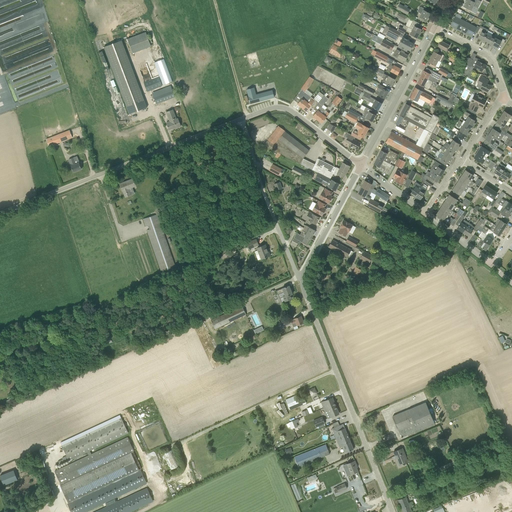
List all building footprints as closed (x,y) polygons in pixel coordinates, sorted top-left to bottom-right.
[(470,0),(466,0),(463,6),(471,10),(473,6),(477,8),(481,1),(478,0),(473,0),(473,1),(470,0)] [(399,4),(397,9),(407,14),(410,10),(399,4)] [(419,17),(422,18),(426,20),(430,13),(424,10),(425,9),(421,7),(419,7),(418,10),(418,12),(421,14),(419,17)] [(455,28),(460,19),(455,16),(450,26),(453,27),(453,28),(454,27),(455,28)] [(460,19),(455,28),(458,29),(457,30),(458,30),(458,29),(461,31),(466,22),(460,19)] [(420,24),(416,22),(413,20),(409,28),(418,33),(419,32),(420,32),(419,33),(421,34),(422,32),(420,31),(421,29),(419,28),(420,24)] [(464,33),(466,34),(471,25),(466,22),(461,31),(464,33)] [(401,33),(397,31),(390,27),(386,25),(382,33),(397,40),(398,38),(401,33)] [(417,38),(419,33),(420,32),(419,32),(418,33),(409,28),(404,25),(402,28),(399,27),(397,31),(404,34),(406,30),(410,33),(410,34),(412,36),(417,38)] [(476,28),(471,25),(466,34),(468,35),(472,37),(476,28)] [(483,29),(480,27),(477,33),(480,35),(478,38),(481,39),(480,41),(482,42),(487,34),(482,31),(483,29)] [(146,32),(127,39),(133,53),(151,46),(146,32)] [(485,41),(488,43),(491,36),(487,34),(482,42),(484,43),(485,41)] [(490,46),(492,47),(496,38),(491,36),(488,43),(491,44),(490,46)] [(413,44),(409,42),(402,38),(397,47),(406,51),(408,49),(410,51),(413,44)] [(501,41),(496,39),(496,38),(492,47),(494,48),(495,46),(498,48),(499,45),(502,46),(505,40),(502,39),(501,41)] [(383,39),(381,44),(380,44),(391,50),(394,45),(383,39)] [(104,47),(128,109),(129,114),(147,107),(145,103),(122,40),(104,47)] [(447,50),(449,45),(440,40),(437,46),(451,54),(453,51),(449,49),(448,51),(447,50)] [(343,50),(333,45),(329,52),(339,58),(343,50)] [(405,52),(401,50),(400,51),(396,49),(393,56),(397,58),(398,57),(405,61),(408,55),(404,53),(405,52)] [(431,57),(438,61),(442,53),(437,51),(436,53),(434,51),(431,57)] [(387,57),(376,52),(374,56),(385,62),(387,57)] [(449,60),(458,65),(460,61),(451,56),(449,60)] [(429,65),(433,67),(434,68),(438,61),(431,57),(428,62),(430,63),(429,65)] [(474,60),(470,58),(467,64),(467,65),(470,67),(472,62),(475,64),(474,67),(482,72),(486,65),(479,62),(480,60),(475,57),(474,60)] [(381,77),(383,73),(384,72),(369,63),(365,71),(376,77),(377,74),(381,77)] [(397,75),(400,69),(393,65),(393,66),(389,64),(386,70),(390,72),(391,71),(397,75)] [(438,72),(446,77),(448,72),(440,68),(438,72)] [(424,70),(421,75),(428,79),(429,76),(432,78),(434,76),(424,70)] [(393,83),(395,79),(389,76),(383,73),(381,77),(384,78),(382,82),(391,86),(391,85),(392,86),(393,85),(394,84),(393,83)] [(428,79),(421,75),(417,83),(429,90),(433,82),(428,79)] [(480,88),(483,90),(487,92),(488,91),(489,92),(490,89),(489,89),(491,85),(485,83),(487,80),(481,76),(477,83),(481,85),(480,88)] [(162,86),(162,85),(159,77),(144,83),(147,91),(162,86)] [(384,99),(388,91),(385,90),(386,88),(379,85),(375,93),(384,99)] [(363,90),(365,91),(372,94),(372,95),(374,91),(365,87),(363,90)] [(415,87),(409,97),(417,102),(419,98),(432,105),(435,100),(436,99),(423,92),(415,87)] [(251,104),(274,97),(272,90),(256,95),(254,88),(247,90),(251,104)] [(156,104),(175,97),(172,89),(153,96),(156,104)] [(297,104),(302,108),(309,99),(311,97),(302,90),(298,95),(302,98),(297,104)] [(314,108),(318,103),(324,95),(319,91),(312,101),(309,99),(302,108),(306,111),(311,106),(314,108)] [(372,94),(365,91),(362,98),(373,104),(372,107),(378,110),(382,103),(370,97),(372,94)] [(453,102),(456,98),(456,96),(452,94),(448,100),(453,103),(453,102)] [(471,103),(468,108),(476,112),(480,104),(483,105),(486,100),(482,98),(483,97),(482,96),(479,95),(478,95),(478,96),(474,94),(470,102),(471,103)] [(318,103),(322,106),(328,99),(324,95),(318,103)] [(438,95),(436,99),(435,100),(451,108),(453,103),(448,100),(438,95)] [(336,106),(342,99),(337,96),(332,103),(336,106)] [(406,104),(400,115),(404,118),(405,116),(410,106),(406,104)] [(405,116),(410,119),(416,109),(410,106),(405,116)] [(372,122),(376,115),(374,114),(375,112),(366,107),(364,111),(364,113),(362,116),(366,118),(372,122)] [(349,109),(347,112),(358,118),(360,115),(349,109)] [(431,117),(416,109),(410,119),(426,127),(425,129),(432,133),(434,128),(440,118),(433,114),(431,117)] [(166,123),(169,130),(174,128),(175,129),(181,126),(178,118),(176,119),(173,110),(166,112),(170,121),(166,123)] [(313,116),(317,120),(322,113),(318,110),(313,116)] [(504,111),(500,116),(508,121),(510,118),(511,119),(511,112),(509,111),(507,113),(504,111)] [(322,113),(317,120),(322,123),(329,113),(327,112),(325,115),(322,113)] [(347,112),(345,116),(345,117),(356,123),(356,121),(358,118),(347,112)] [(475,121),(469,116),(465,121),(473,126),(475,123),(474,122),(474,121),(475,121)] [(507,132),(510,127),(505,124),(508,121),(500,116),(497,122),(503,126),(501,129),(507,132)] [(473,126),(465,121),(462,126),(469,130),(468,130),(469,129),(471,130),(473,126)] [(355,127),(366,133),(369,128),(358,122),(355,127)] [(303,158),(308,152),(309,150),(279,126),(263,145),(300,164),(303,158)] [(469,130),(462,126),(459,131),(467,136),(469,133),(467,131),(468,130),(469,131),(469,130)] [(366,133),(355,127),(351,135),(355,137),(359,139),(361,136),(363,138),(366,133)] [(493,128),(489,134),(496,138),(500,133),(493,128)] [(425,129),(416,145),(423,149),(426,143),(430,137),(432,133),(425,129)] [(511,138),(511,135),(507,132),(501,129),(499,131),(511,139),(511,138)] [(49,146),(59,143),(73,138),(70,130),(46,139),(49,146)] [(467,136),(459,131),(456,136),(462,140),(463,140),(462,139),(463,138),(465,139),(467,136)] [(357,149),(361,143),(354,140),(355,137),(351,135),(346,132),(344,135),(345,136),(345,137),(347,138),(345,142),(350,144),(350,145),(357,149)] [(423,149),(416,145),(391,132),(386,142),(385,142),(386,142),(385,143),(386,143),(389,144),(389,145),(390,144),(418,159),(423,150),(423,149)] [(496,138),(489,134),(485,139),(492,143),(490,147),(494,149),(495,150),(498,146),(497,144),(494,142),(496,138)] [(450,145),(458,150),(460,147),(458,145),(459,144),(460,144),(453,140),(450,145)] [(443,147),(453,154),(453,153),(454,152),(456,153),(458,150),(450,145),(446,142),(443,147)] [(426,143),(423,149),(423,150),(427,153),(431,146),(426,143)] [(480,149),(478,152),(484,156),(486,158),(490,152),(481,146),(479,148),(480,149)] [(443,154),(452,159),(454,156),(452,155),(453,154),(443,147),(441,149),(445,152),(443,154)] [(499,158),(501,156),(502,155),(495,150),(494,149),(492,153),(499,158)] [(388,154),(381,150),(377,157),(388,163),(390,160),(394,162),(398,155),(390,150),(388,154)] [(439,158),(447,163),(448,162),(449,163),(452,159),(443,154),(440,152),(437,157),(436,156),(435,159),(438,160),(439,158)] [(483,163),(484,161),(482,159),(484,156),(478,152),(476,155),(475,155),(473,157),(483,163)] [(386,166),(388,163),(377,157),(374,164),(379,167),(380,167),(384,169),(383,172),(387,174),(390,168),(386,166)] [(71,165),(74,172),(81,169),(79,163),(76,164),(73,158),(69,159),(71,165)] [(336,168),(320,160),(318,158),(315,164),(303,158),(300,164),(322,175),(330,179),(333,174),(336,168)] [(439,164),(435,161),(433,164),(435,165),(431,170),(440,176),(444,171),(438,167),(437,166),(439,164)] [(488,167),(492,169),(496,164),(491,161),(488,167)] [(337,174),(344,177),(350,166),(343,162),(339,169),(336,167),(336,168),(333,174),(336,175),(337,174)] [(506,167),(500,163),(494,172),(500,176),(506,167)] [(269,170),(278,175),(281,169),(272,164),(269,170)] [(506,167),(500,176),(506,180),(511,171),(506,167)] [(396,178),(395,181),(402,184),(407,175),(400,171),(397,170),(393,177),(396,178)] [(437,182),(440,176),(431,170),(430,173),(428,171),(423,178),(426,180),(427,179),(428,180),(430,178),(437,182)] [(465,170),(462,175),(472,182),(474,179),(472,178),(473,175),(465,170)] [(328,187),(335,191),(339,184),(330,179),(322,175),(320,179),(319,181),(328,186),(328,187)] [(472,182),(462,175),(459,180),(469,187),(472,182)] [(129,189),(136,186),(133,179),(128,181),(128,182),(126,182),(126,181),(120,184),(122,191),(123,191),(125,197),(131,195),(129,189)] [(371,184),(365,180),(361,187),(371,192),(375,186),(371,184)] [(459,180),(455,185),(463,190),(463,191),(466,192),(469,187),(459,180)] [(282,188),(280,182),(274,184),(276,190),(282,188)] [(415,187),(411,193),(414,195),(413,196),(415,197),(422,186),(416,182),(413,186),(415,187)] [(460,195),(463,191),(463,190),(455,185),(452,190),(460,195)] [(485,198),(491,189),(486,185),(482,190),(480,194),(485,198)] [(422,186),(415,197),(417,198),(417,197),(420,200),(425,192),(422,190),(424,187),(422,186)] [(369,201),(370,199),(372,197),(369,196),(371,192),(361,187),(358,194),(364,197),(365,197),(368,199),(367,200),(369,201)] [(330,197),(333,192),(325,188),(324,192),(323,191),(319,198),(329,203),(330,201),(331,202),(332,199),(331,198),(330,197)] [(390,196),(378,188),(375,194),(387,201),(390,196)] [(490,197),(493,199),(497,193),(491,189),(485,198),(488,200),(490,197)] [(474,203),(479,195),(477,193),(471,201),(474,203)] [(457,199),(449,194),(446,199),(454,205),(457,199)] [(505,201),(502,199),(501,198),(499,197),(495,202),(497,202),(498,203),(500,204),(502,206),(505,201)] [(367,205),(380,212),(383,206),(370,199),(369,201),(367,205)] [(446,199),(443,204),(451,210),(454,205),(446,199)] [(503,206),(511,212),(511,209),(511,204),(506,200),(505,201),(502,206),(503,206)] [(324,208),(326,205),(319,201),(317,204),(316,204),(312,210),(322,216),(325,210),(323,209),(324,208)] [(443,204),(439,209),(449,216),(448,216),(449,216),(453,211),(451,210),(443,204)] [(492,207),(490,210),(498,215),(500,213),(507,217),(511,212),(503,206),(499,212),(492,207)] [(449,216),(439,209),(436,215),(444,220),(446,217),(447,218),(448,216),(449,216)] [(488,212),(495,217),(497,218),(498,215),(490,210),(488,212)] [(316,225),(320,217),(312,213),(309,212),(305,219),(309,221),(308,221),(316,225)] [(175,267),(157,214),(156,214),(157,215),(144,220),(144,219),(143,219),(146,227),(149,226),(150,229),(147,230),(162,272),(175,267)] [(296,230),(299,226),(300,226),(291,219),(289,223),(295,227),(294,228),(296,230)] [(501,220),(500,221),(498,219),(495,225),(503,230),(507,224),(501,220)] [(343,220),(340,227),(341,228),(339,233),(345,236),(348,231),(349,232),(352,225),(343,220)] [(463,232),(469,223),(464,220),(462,223),(461,223),(457,229),(463,232)] [(463,232),(469,236),(473,230),(472,230),(470,229),(472,226),(472,225),(469,223),(463,232)] [(499,236),(503,230),(495,225),(494,224),(492,227),(490,230),(499,236)] [(292,241),(300,245),(301,241),(307,245),(308,245),(307,244),(311,238),(315,231),(306,225),(300,235),(297,233),(292,241)] [(486,234),(488,232),(479,226),(478,229),(482,231),(486,234)] [(481,239),(489,245),(493,239),(486,234),(482,231),(479,237),(482,238),(481,239)] [(356,246),(358,242),(348,237),(346,241),(356,246)] [(256,239),(247,243),(249,249),(258,245),(256,239)] [(490,245),(489,245),(481,239),(479,243),(478,245),(480,246),(486,250),(487,248),(488,248),(490,246),(490,245)] [(351,250),(332,240),(329,247),(347,257),(351,250)] [(257,248),(259,254),(256,255),(258,260),(261,259),(269,256),(269,255),(269,256),(266,250),(267,250),(265,245),(257,248)] [(364,251),(360,258),(369,263),(373,256),(364,251)] [(290,295),(292,294),(289,286),(276,291),(278,294),(284,292),(285,296),(283,296),(285,301),(292,298),(290,295)] [(215,329),(246,315),(242,306),(211,321),(215,329)] [(293,327),(304,323),(301,316),(294,319),(291,320),(293,327)] [(280,328),(290,324),(288,319),(278,324),(280,328)] [(304,397),(288,404),(290,410),(307,403),(304,397)] [(321,402),(324,408),(327,406),(328,409),(336,406),(332,398),(321,402)] [(431,416),(425,402),(393,416),(402,438),(434,424),(434,423),(439,422),(436,414),(431,416)] [(328,418),(339,414),(336,406),(328,409),(327,406),(324,408),(328,418)] [(325,423),(322,417),(313,421),(316,427),(325,423)] [(128,433),(127,432),(121,419),(62,447),(67,456),(62,458),(64,462),(68,460),(69,461),(87,452),(89,456),(92,454),(90,451),(128,433)] [(330,441),(336,439),(340,437),(342,441),(349,438),(343,424),(332,429),(333,432),(328,435),(330,441)] [(92,454),(89,456),(55,471),(61,484),(134,451),(128,437),(92,454)] [(340,437),(336,439),(340,447),(344,446),(346,452),(354,449),(349,438),(342,441),(340,437)] [(302,465),(330,454),(326,444),(294,457),(298,467),(302,465)] [(399,465),(399,466),(408,462),(402,448),(394,452),(395,456),(396,456),(399,465)] [(141,469),(133,452),(60,486),(68,503),(141,469)] [(445,470),(458,464),(457,460),(452,462),(443,466),(445,470)] [(351,474),(358,472),(356,465),(357,465),(355,461),(347,464),(351,474)] [(71,511),(84,511),(87,511),(105,502),(107,507),(112,504),(110,500),(146,483),(140,470),(68,504),(71,511)] [(18,480),(14,471),(0,476),(4,486),(18,480)] [(337,487),(333,489),(335,493),(347,488),(345,483),(337,487)] [(112,504),(107,507),(95,511),(130,511),(153,501),(147,488),(112,504)] [(408,503),(406,497),(398,500),(402,511),(411,511),(412,511),(410,508),(414,506),(412,502),(408,503)]
